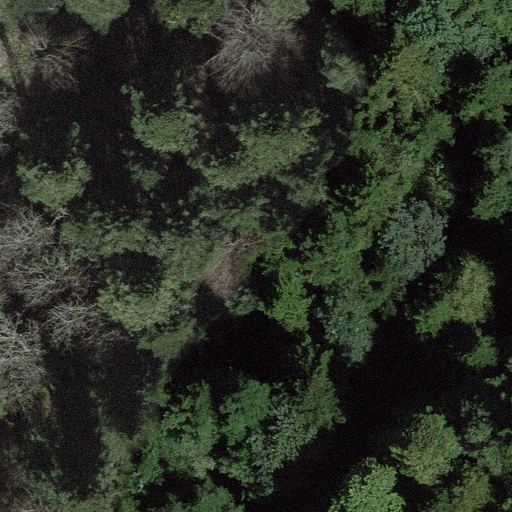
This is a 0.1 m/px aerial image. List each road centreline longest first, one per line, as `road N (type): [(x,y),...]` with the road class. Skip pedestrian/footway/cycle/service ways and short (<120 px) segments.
road 1 (unknown): [(328,511),(384,381),(430,236),(465,105),(469,0)]
road 2 (unknown): [(302,0),(81,142),(0,184)]
